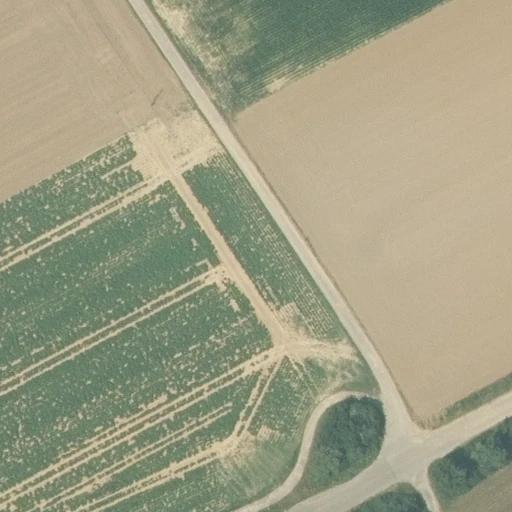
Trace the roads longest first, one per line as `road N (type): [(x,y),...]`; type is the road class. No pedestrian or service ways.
road 1 (track): [(134,0),(387,389),(426,511)]
road 2 (track): [(511,398),(305,511)]
road 3 (track): [(404,430),(385,418),(351,421),(313,470),(234,511)]
